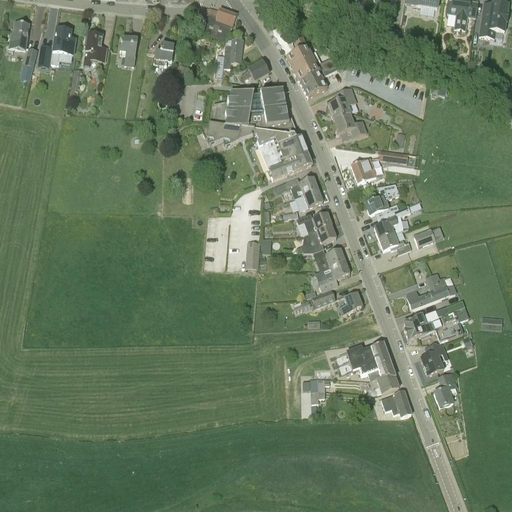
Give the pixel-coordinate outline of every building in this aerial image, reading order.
[(405,0),(404,6),(418,8),(417,9),(437,12),(438,0),(405,0)] [(475,21),(478,6),(469,5),(470,1),(464,0),(449,0),(447,17),(456,18),(454,32),(465,34),(467,20),(475,21)] [(506,18),(508,9),(492,6),(491,8),(484,7),(479,40),(494,42),(495,35),(504,36),(505,27),(506,27),(507,18),(506,18)] [(207,13),(201,29),(199,33),(226,44),(236,19),(219,13),(219,15),(210,12),(207,13)] [(26,47),(27,39),(28,34),(29,34),(30,30),(29,30),(29,29),(14,27),(13,36),(11,36),(10,45),(26,47)] [(72,59),(74,51),(75,43),(70,42),(71,35),(56,33),(54,49),(53,51),(46,50),(44,67),(59,69),(61,57),(72,59)] [(107,52),(100,51),(102,39),(88,37),(87,47),(86,55),(85,54),(83,69),(90,70),(91,63),(105,66),(107,52)] [(133,70),(135,60),(137,44),(121,42),(119,58),(121,58),(121,60),(125,60),(124,69),(133,70)] [(321,66),(315,55),(310,58),(302,42),(294,46),(298,55),(286,61),(299,86),(319,75),(322,81),(329,78),(329,77),(342,71),(336,59),(321,66)] [(243,44),(233,43),(231,43),(231,50),(225,49),(223,71),(229,72),(229,66),(240,68),(243,44)] [(167,64),(171,65),(174,49),(161,48),(160,55),(155,55),(153,67),(166,69),(167,64)] [(24,68),(29,70),(33,71),(37,54),(28,51),(24,68)] [(254,84),(260,81),(268,77),(262,65),(253,70),(242,76),(245,82),(251,78),(254,84)] [(176,69),(175,79),(184,80),(186,71),(177,69),(176,69)] [(79,95),(82,74),(73,73),(70,94),(71,94),(70,98),(71,99),(71,101),(74,101),(75,95),(79,95)] [(327,92),(322,81),(319,75),(299,86),(308,102),(316,97),(327,92)] [(438,91),(437,97),(445,99),(446,92),(438,91)] [(333,124),(350,118),(351,118),(348,110),(356,107),(351,92),(335,98),(337,105),(328,108),(333,124)] [(258,146),(293,139),(294,139),(297,138),(291,122),(287,123),(285,111),(285,110),(282,94),(259,98),(259,99),(259,98),(260,101),(252,101),(253,99),(253,98),(230,94),(230,95),(229,101),(227,102),(228,108),(228,111),(227,111),(228,111),(227,115),(225,115),(226,121),(225,127),(224,127),(224,128),(208,125),(208,127),(199,125),(206,142),(213,143),(214,147),(208,149),(209,150),(223,144),(225,150),(224,150),(225,151),(256,140),(258,146)] [(339,138),(349,134),(352,142),(366,137),(362,125),(354,128),(350,118),(333,124),(339,138)] [(404,140),(396,138),(394,149),(402,151),(404,140)] [(300,141),(295,143),(293,139),(258,146),(273,184),(311,169),(300,141)] [(392,166),(394,156),(380,154),(378,163),(392,166)] [(394,156),(392,166),(406,168),(407,158),(394,156)] [(357,188),(376,181),(377,181),(370,162),(361,166),(360,165),(360,166),(350,169),(357,188)] [(304,185),(299,187),(297,181),(284,186),(287,192),(290,191),(294,203),(318,194),(313,181),(304,185)] [(381,215),(382,219),(398,213),(396,208),(388,211),(386,206),(388,204),(399,200),(395,189),(377,191),(380,200),(364,206),(369,219),(381,215)] [(299,215),(313,210),(322,206),(318,194),(294,203),(299,215)] [(411,216),(408,210),(398,213),(382,219),(382,220),(384,224),(379,225),(381,228),(374,231),(378,243),(394,237),(393,237),(401,234),(402,234),(398,221),(411,216)] [(284,223),(298,221),(297,215),(283,217),(284,223)] [(331,230),(326,217),(312,222),(310,217),(296,222),(298,228),(304,226),(308,238),(331,230)] [(322,247),(336,242),(331,230),(303,240),(302,249),(300,249),(301,250),(296,252),(298,257),(303,256),(313,256),(324,252),(322,247)] [(435,244),(430,232),(413,238),(418,251),(435,244)] [(383,255),(393,251),(394,253),(396,253),(398,258),(410,253),(408,246),(404,248),(403,243),(404,242),(401,234),(393,237),(394,237),(378,243),(383,255)] [(245,272),(258,273),(259,247),(247,246),(245,272)] [(330,256),(326,258),(324,252),(313,256),(315,262),(317,261),(319,266),(327,263),(330,271),(344,265),(340,253),(330,256)] [(336,283),(340,281),(349,278),(344,265),(330,271),(332,276),(324,279),(327,286),(319,289),(322,296),(338,289),(336,283)] [(444,280),(439,282),(437,277),(426,282),(431,297),(418,302),(415,296),(406,299),(411,314),(456,297),(453,288),(447,290),(444,280)] [(318,298),(322,308),(334,304),(330,294),(318,298)] [(341,319),(346,317),(355,313),(355,312),(361,310),(356,297),(343,302),(346,308),(338,311),(341,319)] [(318,298),(316,299),(311,300),(315,311),(322,308),(318,298)] [(311,310),(308,304),(301,307),(300,304),(293,307),(296,317),(311,310)] [(438,321),(447,317),(445,310),(435,314),(438,321)] [(463,337),(458,325),(468,321),(464,311),(447,317),(438,321),(438,323),(431,325),(432,326),(435,335),(436,338),(437,342),(439,346),(463,337)] [(426,329),(422,318),(421,317),(414,320),(414,322),(403,326),(405,333),(403,334),(407,345),(435,335),(432,326),(426,329)] [(501,334),(502,321),(482,320),(481,332),(501,334)] [(471,348),(468,341),(462,343),(465,350),(471,348)] [(394,382),(390,370),(383,347),(362,354),(361,350),(345,355),(352,375),(353,375),(354,378),(360,376),(361,379),(367,377),(370,384),(376,382),(394,382)] [(427,380),(443,373),(438,359),(441,358),(445,357),(441,347),(434,348),(424,352),(427,358),(420,361),(427,380)] [(439,412),(453,407),(448,394),(457,391),(451,377),(438,382),(443,393),(433,397),(439,412)] [(381,398),(389,395),(398,392),(394,382),(376,382),(370,384),(367,385),(369,392),(378,390),(381,398)] [(310,396),(325,395),(325,389),(329,389),(329,383),(309,383),(310,396)] [(311,407),(316,407),(318,407),(318,402),(325,402),(325,395),(310,396),(310,407),(311,407)] [(400,422),(401,422),(411,419),(403,395),(394,398),(392,399),(381,402),(385,414),(391,413),(393,418),(398,416),(400,422)]
